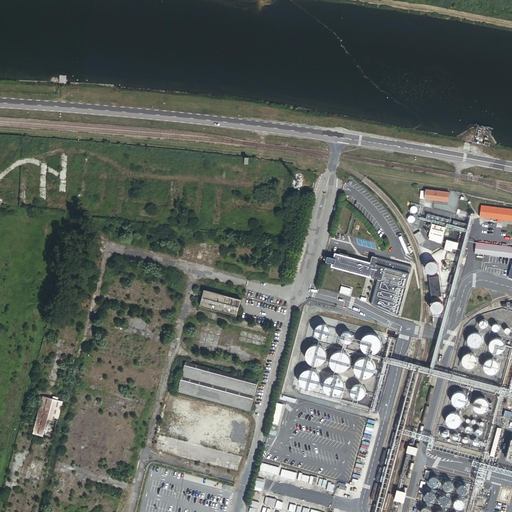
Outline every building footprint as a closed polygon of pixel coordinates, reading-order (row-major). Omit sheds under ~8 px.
[(426,199),(449,202),(449,192),(427,190),(426,199)] [(511,220),(511,210),(482,207),(481,217),(498,219),(498,223),(502,223),(502,220),(511,220)] [(455,230),(457,222),(445,219),(443,225),(452,227),(451,229),(455,230)] [(468,233),(470,225),(457,222),(455,230),(468,233)] [(446,227),(432,224),(428,240),(442,243),(446,227)] [(420,231),(414,234),(419,244),(426,240),(420,231)] [(457,250),(459,243),(452,241),(450,251),(453,251),(453,249),(457,250)] [(511,247),(507,247),(508,244),(503,243),(502,246),(477,243),(476,254),(511,257),(511,247)] [(336,254),(332,267),(407,286),(412,267),(373,257),(372,263),(336,254)] [(439,267),(439,266),(438,266),(438,265),(438,264),(437,264),(436,263),(435,263),(434,262),(433,262),(432,262),(431,263),(430,263),(429,264),(428,264),(428,265),(427,266),(427,267),(427,268),(427,269),(427,270),(427,271),(427,272),(428,272),(428,273),(429,273),(430,274),(431,275),(432,275),(433,275),(434,275),(435,275),(436,274),(437,274),(437,273),(438,272),(439,271),(439,270),(439,269),(439,268),(439,267)] [(441,276),(429,278),(432,298),(443,296),(441,276)] [(351,289),(341,287),(340,293),(350,295),(351,289)] [(237,315),(242,299),(205,290),(202,300),(200,299),(199,303),(201,304),(201,306),(237,315)] [(445,306),(445,305),(445,304),(444,304),(444,303),(443,303),(442,302),(441,301),(440,301),(439,301),(438,301),(437,301),(436,302),(435,302),(434,303),(434,304),(433,304),(433,305),(433,306),(433,307),(433,308),(433,309),(433,310),(434,311),(434,312),(435,312),(436,313),(437,313),(438,314),(439,314),(440,314),(441,313),(442,313),(443,312),(444,312),(444,311),(445,310),(445,309),(445,308),(445,307),(445,306)] [(324,338),(326,337),(328,336),(330,335),(331,333),(331,330),(331,328),(330,326),(328,325),(326,324),(324,324),(321,324),(319,326),(318,327),(317,330),(317,332),(318,334),(319,336),(322,337),(324,338)] [(353,339),(353,338),(353,336),(353,335),(352,334),(350,333),(349,332),(348,332),(346,332),(345,333),(344,334),(343,335),(342,336),(342,338),(342,339),(342,341),(343,342),(344,343),(345,344),(347,344),(348,344),(350,344),(351,343),(352,342),(353,341),(353,339)] [(483,341),(483,340),(483,339),(483,338),(483,337),(482,336),(481,335),(481,334),(480,334),(479,333),(478,333),(477,333),(476,333),(475,333),(474,333),(473,333),(472,334),(471,334),(471,335),(470,335),(470,336),(469,337),(469,338),(469,339),(469,340),(469,341),(469,342),(470,343),(470,344),(471,345),(472,346),(473,346),(474,347),(475,347),(476,347),(477,347),(478,347),(479,346),(480,346),(481,345),(482,344),(482,343),(483,342),(483,341)] [(382,347),(382,346),(382,344),(382,343),(382,342),(381,341),(381,339),(380,338),(379,337),(378,336),(377,336),(376,335),(375,335),(374,334),(372,334),(371,334),(370,334),(369,335),(367,335),(366,336),(365,336),(364,337),(363,338),(363,339),(362,340),(362,342),(361,343),(361,344),(361,346),(362,347),(362,348),(363,349),(363,350),(364,351),(365,352),(366,353),(367,354),(368,354),(370,354),(371,355),(372,355),(374,354),(375,354),(376,354),(377,353),(378,352),(379,351),(380,350),(381,349),(381,348),(382,347)] [(505,347),(505,346),(505,345),(505,344),(505,343),(504,343),(504,342),(503,341),(502,340),(501,339),(500,339),(499,339),(498,339),(497,339),(496,339),(495,339),(494,339),(494,340),(493,340),(492,341),(492,342),(491,342),(491,343),(490,344),(490,345),(490,346),(490,347),(490,348),(491,349),(491,350),(492,351),(493,352),(494,352),(494,353),(495,353),(496,353),(497,354),(498,354),(499,353),(500,353),(501,353),(502,352),(503,351),(504,351),(504,350),(504,349),(505,348),(505,347)] [(327,358),(327,357),(327,355),(327,354),(327,353),(327,352),(326,351),(325,349),(325,348),(324,348),(322,347),(321,346),(320,346),(319,345),(318,345),(316,345),(315,345),(314,346),(313,346),(312,347),(310,347),(310,348),(309,349),(308,350),(307,352),(307,353),(307,354),(307,355),(307,357),(307,358),(307,359),(308,360),(309,361),(309,362),(310,363),(311,364),(313,365),(314,365),(315,365),(316,366),(318,366),(319,366),(320,365),(321,365),(322,364),(323,363),(324,362),(325,362),(326,360),(327,359),(327,358)] [(351,365),(352,363),(352,362),(352,361),(352,359),(351,358),(351,357),(350,356),(349,355),(348,354),(347,353),(346,353),(345,352),(344,352),(342,352),(341,352),(340,352),(338,352),(337,353),(336,353),(335,354),(334,355),(333,356),(333,357),(332,358),(332,359),(331,361),(331,362),(331,363),(332,364),(332,366),(333,367),(333,368),(334,369),(335,370),(336,371),(337,371),(338,372),(340,372),(341,372),(342,372),(343,372),(345,372),(346,371),(347,371),(348,370),(349,369),(350,368),(351,367),(351,366),(351,365)] [(478,362),(478,361),(478,360),(478,359),(477,358),(477,357),(476,356),(476,355),(475,355),(475,354),(474,354),(473,353),(472,353),(471,353),(470,353),(469,353),(468,353),(468,354),(467,354),(466,355),(465,355),(465,356),(464,357),(464,358),(463,359),(463,360),(463,361),(464,362),(464,363),(464,364),(465,365),(466,366),(467,366),(467,367),(468,367),(469,367),(470,368),(471,368),(472,367),(473,367),(474,367),(474,366),(475,366),(476,365),(477,364),(477,363),(478,362)] [(370,379),(373,377),(376,374),(377,370),(377,366),(376,363),(374,360),(371,358),(368,356),(364,356),(361,357),(357,360),(355,363),(354,367),(354,371),(356,374),(359,377),(362,379),(366,379),(370,379)] [(499,368),(499,367),(499,366),(499,365),(499,364),(498,363),(498,362),(497,362),(496,361),(496,360),(495,360),(494,360),(493,359),(492,359),(491,359),(490,360),(489,360),(488,360),(487,361),(487,362),(486,362),(486,363),(485,364),(485,365),(485,366),(485,367),(485,368),(485,369),(486,370),(486,371),(487,371),(487,372),(488,373),(489,373),(490,373),(491,374),(492,374),(493,374),(494,373),(495,373),(496,373),(496,372),(497,372),(498,371),(498,370),(499,369),(499,368)] [(250,411),(256,384),(185,365),(178,392),(250,411)] [(312,389),(315,388),(317,386),(319,384),(320,381),(320,378),(319,375),(317,373),(315,371),(312,370),(309,371),(306,372),(304,374),(302,376),(302,379),(302,382),(304,385),(306,387),(309,388),(312,389)] [(336,395),(339,394),(342,392),(343,390),(344,387),(344,384),(343,381),(342,379),(339,377),(337,377),(334,377),(331,378),(328,380),(327,382),(326,385),(326,388),(328,391),(330,393),(333,395),(336,395)] [(366,394),(366,393),(366,392),(366,391),(366,390),(365,389),(364,388),(364,387),(363,387),(362,386),(361,386),(360,386),(359,386),(358,386),(357,386),(356,386),(356,387),(355,387),(354,388),(354,389),(353,389),(353,390),(353,391),(352,392),(352,393),(352,394),(353,394),(353,395),(353,396),(354,397),(355,398),(356,399),(357,399),(358,399),(359,400),(360,400),(361,399),(362,399),(363,399),(364,398),(364,397),(365,397),(365,396),(366,395),(366,394)] [(467,401),(467,400),(467,399),(467,398),(467,397),(466,396),(465,395),(465,394),(464,394),(464,393),(463,393),(462,392),(461,392),(460,392),(459,392),(458,392),(457,392),(457,393),(456,393),(455,394),(454,394),(454,395),(453,396),(453,397),(452,398),(452,399),(452,400),(453,401),(453,402),(453,403),(454,403),(454,404),(455,405),(456,405),(456,406),(457,406),(458,406),(459,406),(460,406),(461,406),(462,406),(463,406),(463,405),(464,405),(465,404),(465,403),(466,403),(466,402),(467,401)] [(58,420),(63,401),(42,395),(32,433),(42,436),(47,417),(58,420)] [(489,407),(489,406),(489,405),(489,404),(489,403),(489,402),(488,401),(488,400),(487,400),(487,399),(486,399),(485,398),(484,398),(483,398),(483,397),(482,397),(481,398),(480,398),(479,398),(478,399),(477,399),(477,400),(476,400),(476,401),(475,402),(475,403),(475,404),(475,405),(475,406),(475,407),(476,408),(476,409),(477,410),(478,411),(479,411),(480,412),(481,412),(482,412),(483,412),(484,412),(485,411),(486,411),(487,410),(488,409),(488,408),(489,407)] [(462,422),(462,421),(462,420),(462,419),(462,418),(462,417),(461,416),(461,415),(460,415),(460,414),(459,413),(458,413),(457,413),(456,412),(455,412),(454,412),(453,412),(452,413),(451,413),(450,414),(449,415),(448,416),(448,417),(448,418),(447,419),(447,420),(447,421),(447,422),(448,423),(449,424),(449,425),(450,426),(451,426),(452,427),(453,427),(454,427),(455,427),(456,427),(457,427),(458,427),(459,426),(460,426),(460,425),(461,424),(461,423),(462,423),(462,422)] [(498,427),(491,455),(495,456),(502,428),(498,427)] [(417,455),(419,448),(418,447),(409,445),(407,452),(408,452),(412,454),(416,455),(417,455)] [(405,479),(412,454),(408,452),(401,478),(402,478),(403,479),(405,479)] [(439,484),(439,483),(439,481),(439,480),(438,479),(438,478),(437,477),(435,477),(434,477),(433,477),(431,477),(430,478),(430,479),(429,480),(429,481),(429,483),(429,484),(430,485),(431,486),(432,487),(433,487),(435,487),(436,487),(437,486),(438,485),(439,484)] [(453,488),(454,487),(454,485),(454,484),(453,483),(452,482),(451,481),(450,481),(449,480),(447,481),(446,481),(445,482),(444,483),(444,484),(443,485),(443,487),(444,488),(445,489),(446,490),(447,491),(448,491),(449,491),(451,491),(452,490),(453,489),(453,488)] [(468,491),(469,490),(469,489),(469,488),(468,486),(467,485),(466,485),(465,484),(464,484),(462,484),(461,484),(460,485),(459,486),(459,487),(458,489),(458,490),(459,491),(460,492),(460,493),(462,494),(463,494),(464,494),(466,494),(467,493),(468,493),(468,491)] [(435,498),(436,497),(436,496),(435,495),(435,493),(434,492),(433,492),(432,491),(430,491),(429,491),(428,492),(427,492),(426,493),(425,494),(425,496),(425,497),(426,498),(426,500),(427,500),(428,501),(430,501),(431,501),(432,501),(433,500),(434,500),(435,498)] [(450,502),(450,501),(450,500),(450,498),(450,497),(449,496),(448,495),(446,495),(445,495),(444,495),(443,495),(442,496),(441,497),(440,498),(440,500),(440,501),(440,502),(441,503),(442,504),(443,505),(444,505),(446,505),(447,505),(448,504),(449,503),(450,502)] [(465,506),(465,504),(466,503),(465,502),(465,500),(464,499),(463,499),(462,498),(460,498),(459,498),(458,499),(457,499),(456,501),(455,502),(455,503),(455,504),(455,506),(456,507),(457,508),(458,508),(460,509),(461,509),(462,508),(463,508),(464,507),(465,506)]
